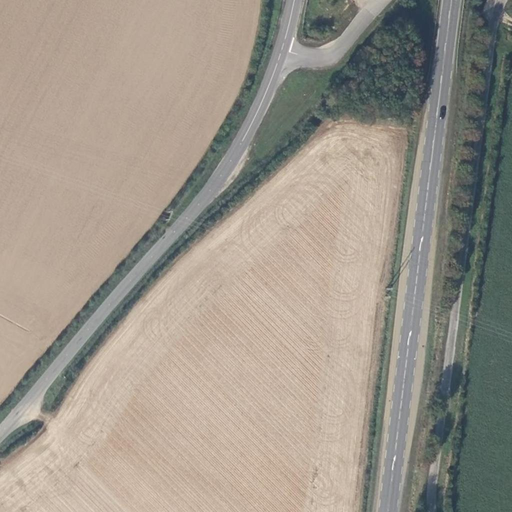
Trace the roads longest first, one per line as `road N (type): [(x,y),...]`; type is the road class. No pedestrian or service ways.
road 1 (unclassified): [(501,0),(431,511)]
road 2 (primary): [(450,0),(386,511)]
road 3 (tertiary): [(0,432),(209,190),(253,119),(281,50)]
road 4 (unclassified): [(281,50),(334,55),(381,0)]
